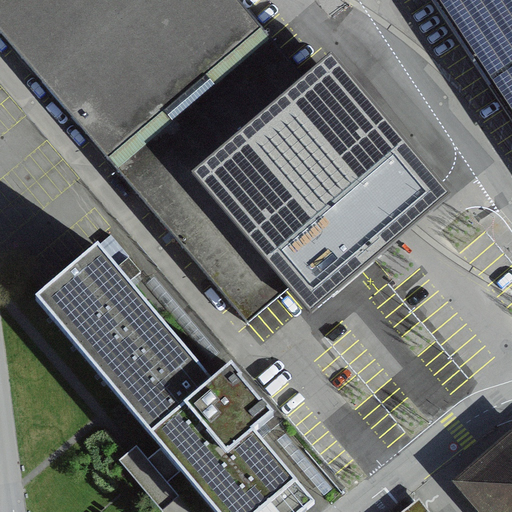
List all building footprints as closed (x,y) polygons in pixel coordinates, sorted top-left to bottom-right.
[(0,0),(0,36),(246,326),(341,245),(389,204),(399,195),(233,0),(0,0)] [(511,0),(428,0),(511,126),(511,0)] [(116,269),(128,259),(110,238),(98,247),(116,269)] [(261,405),(260,406),(239,381),(240,380),(230,367),(210,384),(96,249),(34,301),(163,455),(150,466),(157,474),(162,481),(176,469),(211,511),(305,511),(313,506),(253,434),(272,418),(261,405)] [(511,511),(511,435),(456,484),(480,511),(511,511)] [(401,511),(427,511),(417,499),(401,511)]
